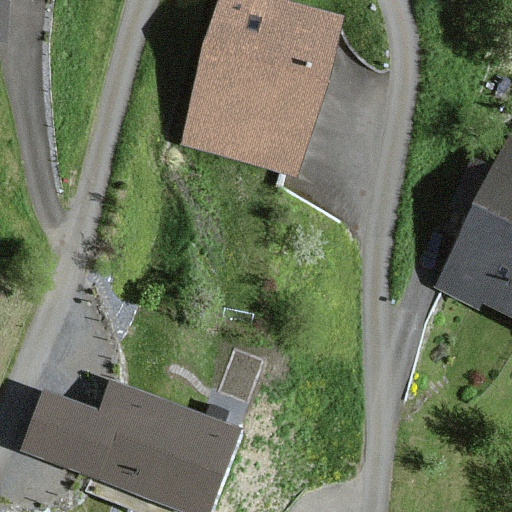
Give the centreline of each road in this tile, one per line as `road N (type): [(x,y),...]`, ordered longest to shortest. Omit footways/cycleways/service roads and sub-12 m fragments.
road 1 (residential): [(370,510),(379,386),(372,295),(405,54),(394,0)]
road 2 (residential): [(142,0),(54,311),(0,440)]
